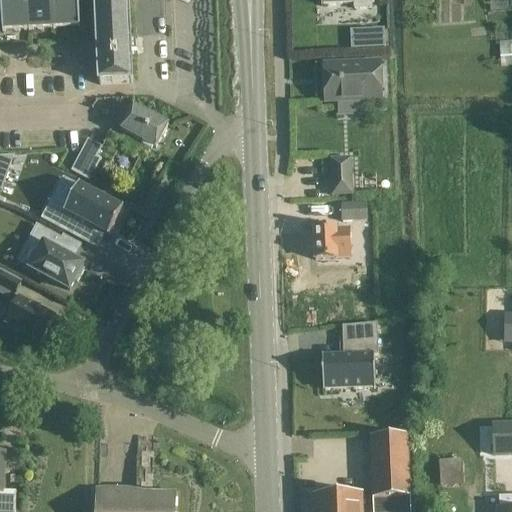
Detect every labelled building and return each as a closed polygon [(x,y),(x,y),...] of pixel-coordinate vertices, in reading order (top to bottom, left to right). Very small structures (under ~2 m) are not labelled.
[(0,0),(1,9),(27,7),(26,0),(0,0)] [(123,0),(94,0),(98,85),(128,84),(123,0)] [(355,4),(355,8),(374,7),(373,0),(322,0),(323,6),(355,4)] [(78,5),(52,6),(53,28),(80,26),(78,5)] [(52,6),(27,7),(28,29),(53,28),(52,6)] [(27,7),(1,9),(2,30),(28,29),(27,7)] [(389,47),(388,28),(352,29),(352,47),(389,47)] [(511,41),(498,42),(500,67),(511,66),(511,41)] [(380,105),(380,101),(383,101),(381,65),(325,67),(327,103),(365,102),(366,106),(380,105)] [(168,125),(133,106),(121,130),(155,148),(168,125)] [(102,149),(88,141),(71,172),(88,181),(89,181),(101,160),(97,158),(102,149)] [(352,196),(350,158),(330,159),(332,197),(352,196)] [(78,222),(107,238),(122,211),(61,177),(38,219),(70,237),(78,222)] [(367,220),(366,204),(342,205),(343,221),(367,220)] [(62,241),(37,227),(27,245),(40,252),(30,270),(69,292),(75,282),(77,283),(84,271),(81,269),(83,267),(56,252),(62,241)] [(345,232),(311,233),(312,263),(347,262),(345,232)] [(1,272),(0,272),(0,290),(13,298),(22,283),(1,272)] [(19,300),(6,325),(41,344),(54,319),(19,300)] [(377,324),(342,327),(344,355),(322,356),(323,390),(375,388),(374,356),(378,356),(377,324)] [(494,443),(494,458),(511,457),(511,427),(507,427),(507,442),(494,443)] [(410,511),(409,446),(371,448),(373,511),(410,511)] [(0,511),(16,511),(17,493),(4,492),(5,454),(0,454),(0,511)] [(173,511),(174,493),(96,491),(95,511),(173,511)] [(363,511),(363,492),(310,494),(311,511),(363,511)] [(498,509),(497,511),(511,511),(511,497),(498,498),(499,509),(498,509)]
